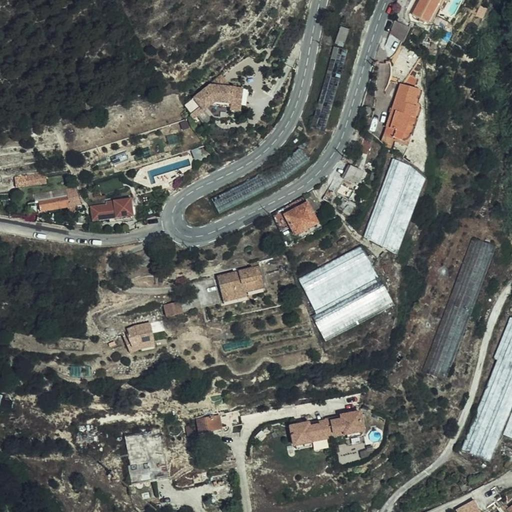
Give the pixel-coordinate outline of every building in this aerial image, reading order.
[(421,0),(413,15),(428,24),(442,0),(421,0)] [(410,27),(400,23),(394,39),(402,45),(410,27)] [(386,134),(388,135),(394,139),(406,118),(409,120),(414,110),(410,108),(418,93),(414,91),(418,79),(411,74),(405,85),(404,85),(382,124),(389,128),(386,134)] [(223,77),(219,80),(225,87),(232,88),(223,77)] [(225,87),(219,80),(186,105),(192,115),(202,108),(209,102),(242,106),(245,106),(247,90),(232,88),(225,87)] [(406,118),(394,139),(396,140),(399,141),(402,140),(404,138),(418,113),(419,111),(418,109),(417,106),(422,96),(418,93),(410,108),(414,110),(409,120),(406,118)] [(209,102),(202,108),(205,111),(212,106),(231,108),(231,111),(242,112),(242,106),(209,102)] [(374,137),(382,143),(388,135),(386,134),(389,128),(382,124),(374,137)] [(391,160),(365,240),(400,251),(426,171),(391,160)] [(363,173),(342,165),(341,165),(324,197),(333,202),(336,196),(353,202),(363,173)] [(16,186),(47,184),(46,172),(15,175),(16,186)] [(79,202),(74,189),(65,191),(68,205),(79,202)] [(34,196),(35,204),(39,203),(40,212),(68,207),(68,205),(65,191),(34,196)] [(272,215),(279,232),(289,226),(294,235),(317,226),(303,196),(272,215)] [(133,220),(131,200),(115,201),(115,205),(103,207),(103,209),(98,210),(98,211),(92,212),(92,220),(98,220),(98,221),(121,219),(122,221),(133,220)] [(146,219),(156,217),(153,203),(144,205),(146,219)] [(87,224),(87,216),(72,218),(73,226),(87,224)] [(472,313),(494,245),(473,238),(460,278),(466,279),(456,308),(472,313)] [(230,274),(217,277),(222,298),(245,292),(264,288),(258,263),(248,265),(249,269),(240,272),(239,270),(230,272),(230,274)] [(245,292),(222,298),(223,303),(246,297),(245,292)] [(178,301),(171,303),(174,315),(181,313),(178,301)] [(171,303),(164,304),(166,316),(174,315),(171,303)] [(511,396),(511,314),(506,312),(492,355),(494,356),(464,448),(492,457),(511,396)] [(150,321),(134,323),(135,328),(123,333),(127,345),(137,341),(153,339),(150,321)] [(127,345),(128,349),(138,346),(154,343),(153,339),(137,341),(127,345)] [(266,418),(264,406),(240,411),(242,422),(266,418)] [(365,430),(361,408),(340,413),(339,417),(327,418),(330,439),(365,430)] [(200,431),(221,426),(218,414),(198,418),(200,431)] [(309,419),(288,424),(292,447),(328,438),(325,418),(311,423),(309,419)] [(197,425),(186,426),(187,435),(198,434),(197,425)] [(126,436),(132,481),(167,477),(162,432),(126,436)] [(481,511),(475,499),(456,509),(457,511),(481,511)]
